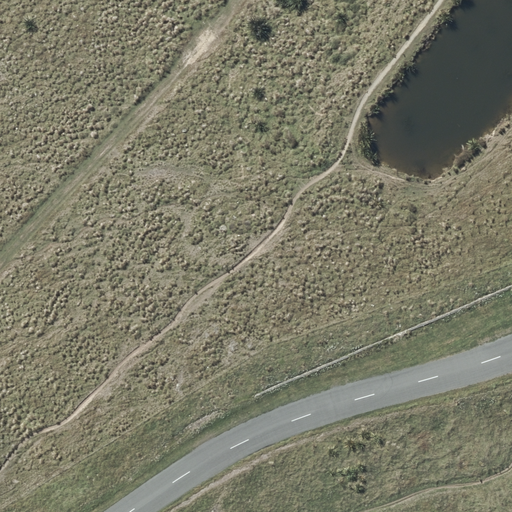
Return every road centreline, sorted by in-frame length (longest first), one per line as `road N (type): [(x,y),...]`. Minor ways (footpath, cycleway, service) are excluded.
road 1 (unclassified): [(130,511),(257,434),(511,351)]
road 2 (track): [(0,264),(231,0)]
